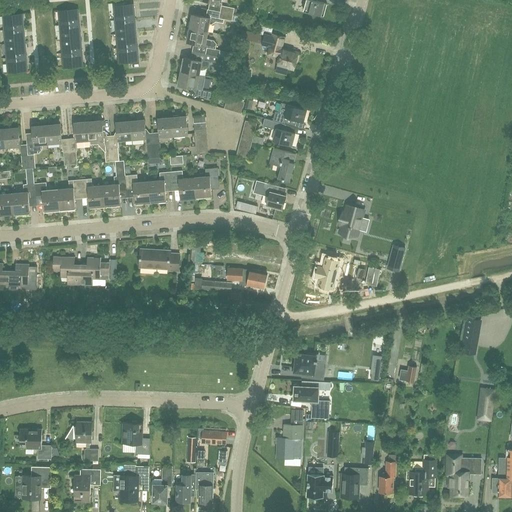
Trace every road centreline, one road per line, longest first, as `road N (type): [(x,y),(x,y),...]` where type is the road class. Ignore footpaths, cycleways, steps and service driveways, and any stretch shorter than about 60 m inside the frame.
road 1 (residential): [(299,235),(209,219),(0,237)]
road 2 (residential): [(0,412),(68,401),(253,404)]
road 3 (residential): [(299,235),(361,0)]
road 4 (residential): [(0,106),(145,89),(156,73),(171,0)]
road 5 (track): [(511,274),(280,314)]
road 6 (residential): [(253,404),(299,235)]
